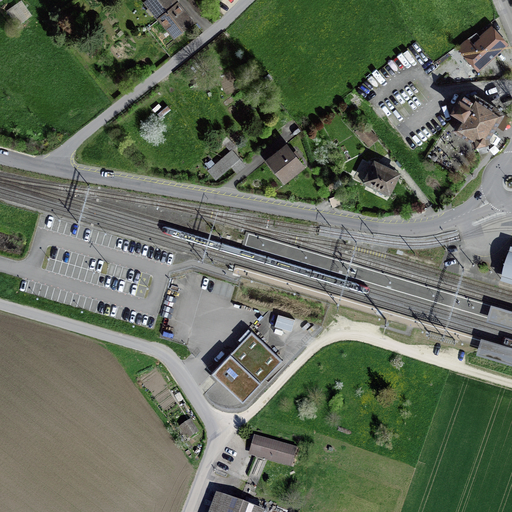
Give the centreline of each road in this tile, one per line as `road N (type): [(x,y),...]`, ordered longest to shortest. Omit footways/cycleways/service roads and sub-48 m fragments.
road 1 (unclassified): [(45,165),(404,228)]
road 2 (track): [(511,383),(373,338),(335,335),(222,431)]
road 3 (residential): [(0,305),(168,357),(222,431)]
road 4 (residential): [(45,165),(247,0)]
road 5 (unknown): [(511,76),(382,105)]
